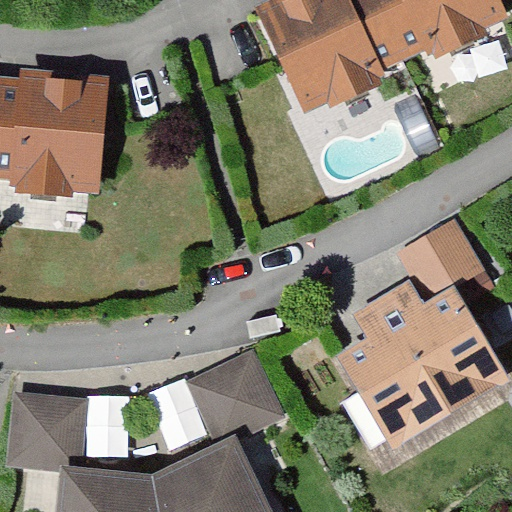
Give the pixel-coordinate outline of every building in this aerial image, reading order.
[(341,0),(264,0),(239,11),(283,111),(315,97),(326,120),(384,95),(372,74),(341,0)] [(383,0),(341,0),(372,74),(408,59),(383,0)] [(481,0),(383,0),(408,59),(423,55),(430,71),(478,50),(474,40),(495,30),(481,0)] [(96,90),(4,81),(2,92),(0,108),(0,191),(85,202),(96,90)] [(405,289),(335,329),(350,355),(325,369),(376,461),(494,395),(446,310),(487,287),(451,222),(387,257),(405,289)] [(77,417),(8,407),(0,469),(0,471),(43,478),(38,511),(242,511),(216,455),(274,428),(243,363),(180,393),(210,456),(138,490),(69,481),(77,417)]
